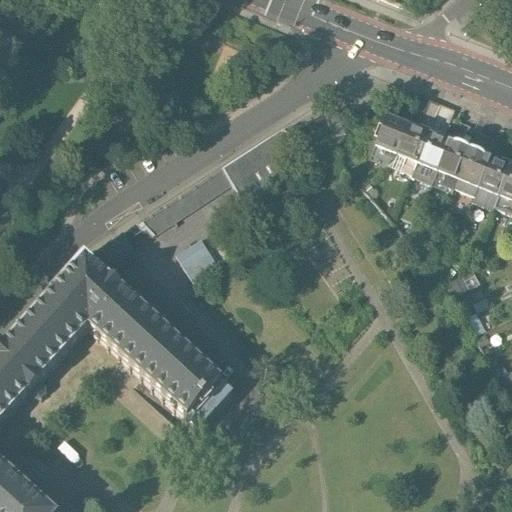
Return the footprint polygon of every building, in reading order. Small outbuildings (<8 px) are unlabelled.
[(98,7),(100,10),(117,1),(118,0),(94,0),(95,0),(98,7)] [(369,159),(391,168),(397,153),(410,122),(388,113),(369,159)] [(431,130),(410,122),(397,153),(391,168),(412,177),(415,169),(431,130)] [(431,130),(415,169),(424,173),(427,165),(438,169),(450,138),(431,130)] [(438,169),(457,177),(470,146),(450,138),(438,169)] [(266,145),(222,172),(241,203),(285,175),(266,145)] [(479,186),(492,155),(470,146),(457,177),(479,186)] [(492,155),(479,186),(499,194),(511,163),(492,155)] [(511,163),(499,194),(493,208),(511,215),(511,163)] [(474,198),(479,186),(457,177),(452,189),(474,198)] [(200,240),(175,256),(195,286),(220,269),(200,240)] [(0,511),(69,511),(68,510),(65,511),(50,511),(0,462),(0,429),(29,400),(41,400),(47,392),(46,381),(89,334),(199,431),(232,392),(87,263),(0,358),(0,511)] [(322,289),(296,266),(266,297),(301,330),(314,312),(307,306),(322,289)] [(449,282),(465,318),(479,312),(473,298),(483,294),(474,272),(449,282)] [(511,371),(507,374),(503,366),(495,371),(508,395),(511,392),(511,371)]
